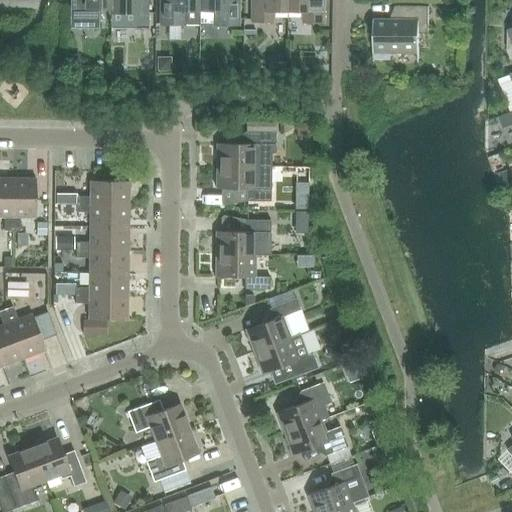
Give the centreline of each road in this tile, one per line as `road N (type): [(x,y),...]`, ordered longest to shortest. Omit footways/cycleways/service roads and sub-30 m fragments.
road 1 (residential): [(170,348),(170,139),(0,137)]
road 2 (residential): [(170,348),(195,350),(211,363),(267,511)]
road 3 (residential): [(0,412),(170,348)]
